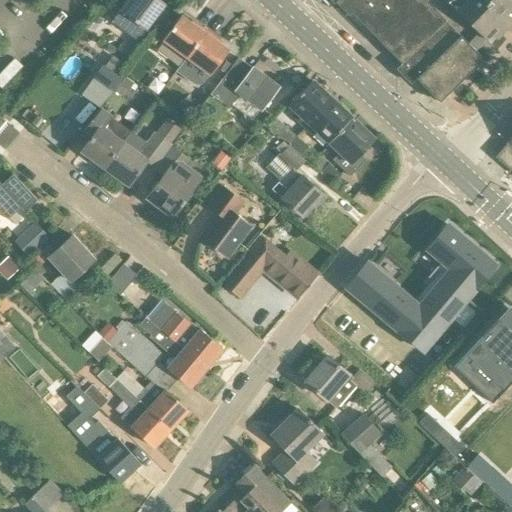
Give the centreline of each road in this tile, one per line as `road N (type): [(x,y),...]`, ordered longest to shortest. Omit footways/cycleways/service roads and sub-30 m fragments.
road 1 (residential): [(266,361),(0,133)]
road 2 (residential): [(266,361),(437,156)]
road 3 (tertiary): [(437,156),(273,0)]
road 4 (residential): [(160,511),(266,361)]
